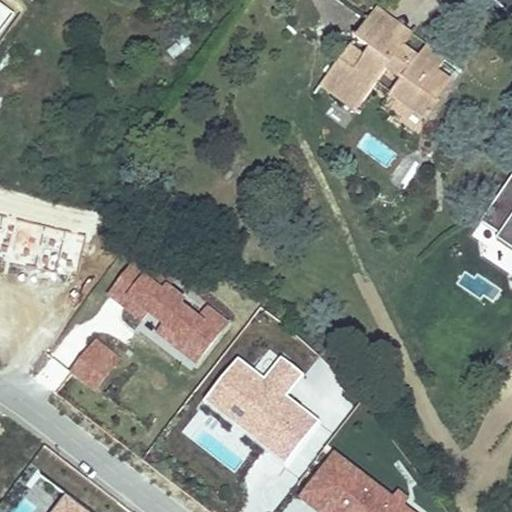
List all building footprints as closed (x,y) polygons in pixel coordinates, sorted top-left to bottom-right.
[(338,0),(286,0),(337,44),(359,18),(338,0)] [(368,21),(404,47),(413,34),(377,8),(368,21)] [(402,79),(391,93),(429,121),(433,115),(430,113),(453,83),(438,72),(447,60),(427,46),(418,58),(404,47),(368,21),(354,40),(368,50),(362,58),(348,47),(319,87),(355,113),(388,69),(402,79)] [(0,34),(0,60),(12,42),(0,34)] [(511,178),(481,224),(500,237),(497,241),(511,251),(511,178)] [(511,251),(497,241),(500,237),(481,224),(473,236),(488,247),(482,256),(511,276),(511,251)]
